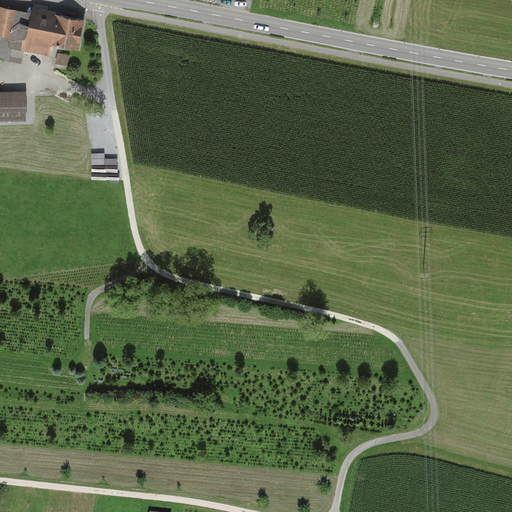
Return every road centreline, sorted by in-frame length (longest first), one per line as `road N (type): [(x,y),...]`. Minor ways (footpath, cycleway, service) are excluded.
road 1 (track): [(337,511),(355,453),(422,432),(433,423),(435,401),(396,337),(374,325),(187,280),(150,262),(114,110)]
road 2 (secondary): [(132,0),(511,70)]
road 3 (track): [(244,511),(0,481)]
road 4 (track): [(0,350),(87,359),(90,304),(99,293),(165,271)]
road 5 (track): [(384,330),(511,353)]
road 6 (track): [(114,110),(77,88),(0,63)]
